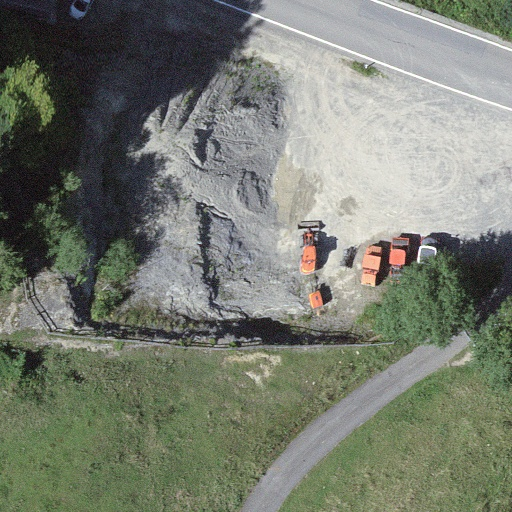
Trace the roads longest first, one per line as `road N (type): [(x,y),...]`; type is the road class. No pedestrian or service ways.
road 1 (track): [(265,511),(291,478),(511,299)]
road 2 (tertiary): [(297,0),(511,74)]
